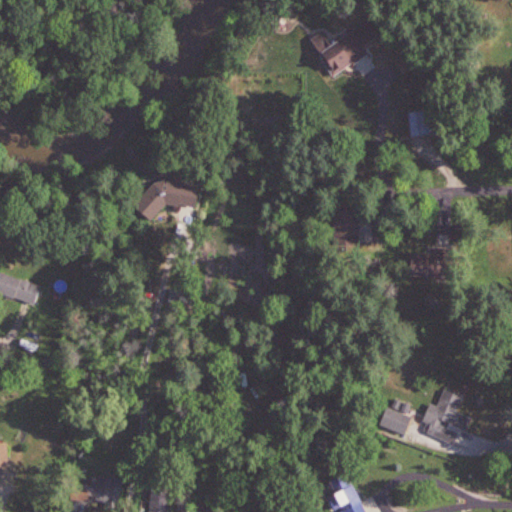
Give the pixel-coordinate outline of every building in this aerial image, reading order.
[(312,39),(333,75),(368,53),(355,32),(332,39),(312,39)] [(410,107),(412,136),(437,133),(435,103),(410,107)] [(133,203),(154,220),(166,207),(178,205),(198,209),(201,191),(170,179),(156,178),(133,203)] [(335,214),(371,215),(372,244),(336,243),(335,214)] [(410,248),(408,275),(455,277),(455,250),(410,248)] [(0,269),(0,294),(35,306),(37,284),(0,269)] [(170,285),(166,305),(189,310),(192,292),(170,285)] [(429,401),(438,403),(445,384),(466,398),(451,442),(423,425),(429,401)] [(378,430),(403,440),(411,417),(390,407),(378,430)] [(0,444),(10,442),(12,458),(0,460),(0,444)] [(328,479),(342,511),(367,511),(351,470),(328,479)] [(71,478),(96,482),(98,474),(119,478),(115,506),(65,494),(71,478)] [(174,483),(171,511),(153,511),(150,484),(174,483)]
